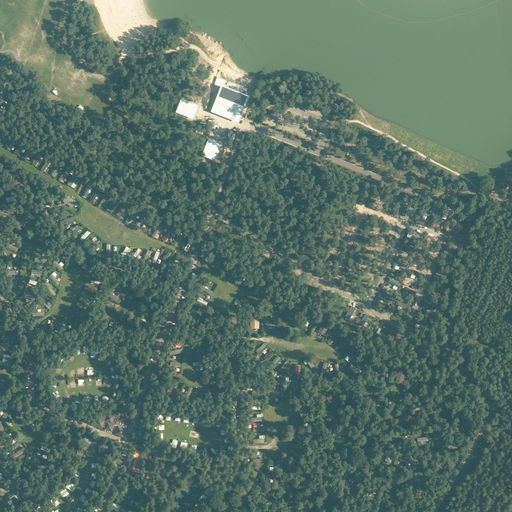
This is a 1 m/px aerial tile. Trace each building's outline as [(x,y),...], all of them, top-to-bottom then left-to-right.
[(214,107),(213,111),(228,116),(238,120),(247,98),(250,90),(217,77),(214,85),(221,88),(214,107)] [(193,116),(197,107),(188,103),(182,101),(177,112),(193,118),(193,116)] [(217,153),(220,144),(215,142),(209,140),(203,155),(215,160),(217,153)] [(43,171),(49,163),(46,161),(40,169),(43,171)] [(59,180),(63,181),(68,170),(65,168),(59,180)] [(86,186),(81,195),(85,197),(90,188),(86,186)] [(93,202),(99,190),(96,188),(89,200),(93,202)] [(105,195),(99,204),(102,206),(108,197),(105,195)] [(72,208),(76,202),(66,196),(62,202),(72,208)] [(108,210),(111,212),(118,200),(115,198),(108,210)] [(132,211),(127,219),(124,217),(122,220),(128,224),(135,213),(132,211)] [(18,223),(22,228),(31,220),(26,214),(22,218),(23,218),(18,223)] [(63,225),(75,220),(73,216),(62,220),(63,225)] [(32,233),(36,235),(41,225),(37,223),(32,233)] [(157,239),(160,235),(158,234),(163,225),(160,223),(152,236),(157,239)] [(87,230),(80,239),(84,241),(91,233),(87,230)] [(186,266),(189,259),(178,254),(175,262),(186,266)] [(82,258),(80,267),(86,269),(88,259),(82,258)] [(211,265),(215,269),(220,263),(215,260),(211,265)] [(56,284),(59,281),(55,277),(57,275),(54,271),(49,276),(56,284)] [(7,281),(12,293),(16,291),(12,279),(7,281)] [(253,293),(258,296),(263,286),(258,283),(253,293)] [(204,286),(202,290),(210,295),(213,291),(204,286)] [(142,287),(140,295),(148,297),(149,293),(148,293),(149,288),(142,287)] [(125,296),(128,293),(123,288),(120,291),(125,296)] [(81,296),(78,299),(84,305),(87,302),(81,296)] [(239,302),(248,308),(252,303),(243,297),(239,302)] [(198,298),(197,301),(207,306),(209,302),(198,298)] [(291,312),(298,316),(302,308),(296,305),(291,312)] [(111,316),(109,311),(102,314),(104,320),(111,316)] [(259,317),(250,317),(250,328),(259,329),(259,317)] [(49,320),(48,322),(51,324),(50,326),(52,328),(56,319),(53,318),(51,321),(49,320)] [(328,327),(323,323),(317,332),(323,335),(328,327)] [(330,344),(337,331),(333,329),(327,342),(330,344)] [(13,330),(4,333),(6,339),(14,336),(13,330)] [(336,346),(339,348),(344,339),(341,337),(336,346)] [(207,342),(202,344),(205,353),(211,351),(207,342)] [(263,343),(255,351),(259,354),(266,346),(263,343)] [(266,362),(275,366),(279,357),(273,354),(273,355),(270,354),(266,362)] [(284,373),(289,362),(285,360),(280,371),(284,373)] [(339,364),(333,365),(336,376),(342,374),(339,364)] [(352,365),(349,367),(356,374),(358,371),(352,365)] [(402,383),(405,377),(400,374),(396,380),(402,383)] [(417,389),(421,379),(414,376),(410,387),(417,389)] [(285,381),(289,381),(289,377),(280,377),(281,389),(285,389),(285,381)] [(119,395),(116,404),(124,407),(127,401),(130,402),(137,405),(140,397),(132,394),(132,395),(130,394),(132,387),(124,383),(120,392),(119,395)] [(184,397),(189,399),(193,388),(188,386),(184,397)] [(361,391),(369,400),(374,395),(367,386),(361,391)] [(347,387),(341,390),(345,398),(351,395),(347,387)] [(168,388),(165,394),(173,399),(177,393),(168,388)] [(332,394),(326,398),(331,406),(337,402),(332,394)] [(111,432),(114,424),(117,424),(118,421),(127,424),(130,417),(121,413),(122,411),(117,409),(115,408),(112,415),(105,413),(103,417),(98,416),(94,425),(102,428),(102,427),(104,428),(104,429),(111,432)] [(391,410),(385,418),(391,423),(398,415),(391,410)] [(402,419),(410,423),(412,416),(404,413),(402,419)] [(260,414),(257,415),(257,417),(250,418),(251,422),(261,420),(260,414)] [(4,415),(0,419),(0,427),(3,430),(11,423),(4,415)] [(36,428),(40,429),(44,419),(41,417),(36,428)] [(122,437),(125,430),(125,429),(118,427),(115,434),(122,437)] [(81,441),(87,448),(92,443),(87,436),(81,441)] [(41,445),(40,449),(49,453),(51,449),(41,445)] [(76,458),(86,459),(87,450),(76,450),(76,458)] [(406,462),(405,466),(415,471),(417,467),(406,462)] [(408,474),(408,482),(419,482),(419,475),(408,474)] [(72,492),(76,488),(70,483),(66,487),(72,492)] [(63,498),(69,494),(65,487),(59,492),(63,498)] [(417,488),(415,497),(421,499),(423,490),(417,488)] [(11,497),(6,500),(9,505),(18,499),(14,492),(10,495),(11,497)] [(183,502),(186,497),(178,493),(176,498),(183,502)] [(79,501),(86,503),(88,497),(81,495),(79,501)] [(54,505),(59,500),(55,496),(50,501),(54,505)] [(170,505),(176,510),(179,506),(173,502),(170,505)]
